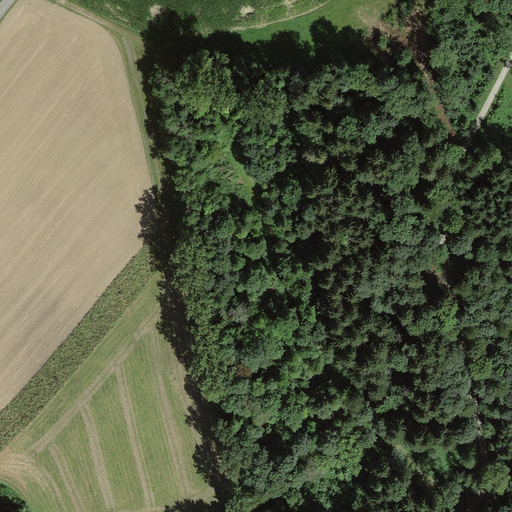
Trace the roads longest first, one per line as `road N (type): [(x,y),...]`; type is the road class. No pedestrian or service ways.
road 1 (track): [(466,511),(488,480),(443,216),(449,174),(511,56)]
road 2 (track): [(457,511),(355,402),(307,323),(270,235)]
